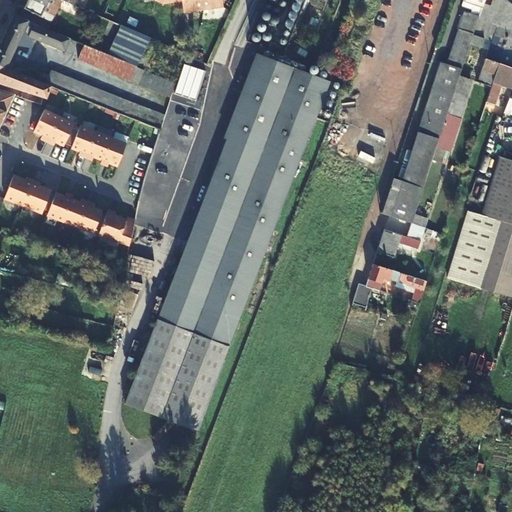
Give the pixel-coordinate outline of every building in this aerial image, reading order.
[(27,0),(24,8),(40,16),(43,9),(47,0),(27,0)] [(52,13),(58,0),(47,0),(43,9),(52,13)] [(66,0),(66,2),(82,8),(86,0),(66,0)] [(154,0),(161,3),(171,2),(172,8),(181,7),(182,12),(201,9),(221,7),(220,0),(154,0)] [(436,143),(449,103),(453,93),(458,76),(468,44),(482,2),(482,0),(462,0),(461,5),(470,8),(468,14),(464,13),(446,64),(440,62),(402,181),(392,177),(380,212),(381,213),(410,223),(410,220),(413,212),(436,143)] [(468,44),(480,48),(483,39),(490,41),(487,50),(477,81),(489,86),(490,84),(502,48),(511,18),(511,4),(506,0),(492,0),(490,5),(484,3),(482,2),(468,44)] [(0,41),(0,66),(5,68),(15,45),(26,50),(31,37),(28,36),(22,34),(28,21),(14,14),(0,41)] [(511,18),(502,48),(511,51),(511,18)] [(22,34),(28,36),(34,23),(28,21),(22,34)] [(69,38),(34,23),(28,36),(31,37),(64,51),(69,38)] [(122,60),(128,63),(135,66),(136,66),(149,38),(121,25),(107,54),(110,55),(117,58),(122,60)] [(483,39),(480,48),(487,50),(490,41),(483,39)] [(70,56),(78,59),(84,44),(76,41),(70,56)] [(78,59),(85,62),(91,47),(84,44),(78,59)] [(85,62),(92,65),(98,50),(91,47),(85,62)] [(511,92),(511,51),(502,48),(490,84),(511,92)] [(92,65),(98,68),(104,53),(98,50),(92,65)] [(98,68),(104,70),(110,55),(107,54),(104,53),(98,68)] [(104,70),(111,73),(117,58),(110,55),(104,70)] [(328,83),(259,56),(125,404),(196,430),(229,343),(233,332),(240,334),(245,321),(238,319),(262,256),(269,258),(279,232),(272,229),(328,83)] [(117,58),(111,73),(116,76),(122,60),(117,58)] [(116,76),(122,78),(128,63),(122,60),(116,76)] [(128,63),(122,78),(129,81),(135,66),(128,63)] [(39,81),(25,76),(5,68),(0,66),(0,83),(35,95),(42,97),(45,98),(51,86),(46,84),(39,81)] [(135,66),(129,81),(136,84),(143,69),(136,66),(135,66)] [(41,74),(39,81),(46,84),(51,70),(44,68),(41,74)] [(28,69),(25,76),(39,81),(41,74),(28,69)] [(143,69),(136,84),(143,87),(149,71),(143,69)] [(52,87),(58,73),(51,70),(46,84),(51,86),(52,87)] [(149,71),(143,87),(150,90),(156,75),(149,71)] [(64,75),(58,73),(52,87),(58,89),(64,75)] [(58,89),(65,92),(71,78),(64,75),(58,89)] [(150,90),(156,92),(163,77),(156,75),(150,90)] [(458,76),(453,93),(463,96),(469,80),(458,76)] [(163,77),(156,92),(163,95),(169,80),(163,77)] [(71,78),(65,92),(72,94),(77,80),(71,78)] [(77,80),(72,94),(78,97),(84,83),(77,80)] [(169,80),(163,95),(170,98),(175,82),(169,80)] [(78,97),(84,99),(90,85),(84,83),(78,97)] [(90,85),(84,99),(91,102),(97,88),(90,85)] [(97,88),(91,102),(98,105),(103,90),(97,88)] [(0,90),(0,121),(13,94),(0,90)] [(98,105),(104,107),(109,93),(103,90),(98,105)] [(104,107),(111,110),(117,96),(109,93),(104,107)] [(449,103),(460,107),(463,96),(453,93),(449,103)] [(35,95),(33,101),(40,103),(42,97),(35,95)] [(117,96),(111,110),(118,112),(123,98),(117,96)] [(123,98),(118,112),(124,115),(130,101),(123,98)] [(124,115),(131,117),(137,103),(130,101),(124,115)] [(137,103),(131,117),(138,120),(144,106),(137,103)] [(449,103),(436,143),(450,147),(457,126),(457,117),(460,107),(449,103)] [(138,120),(145,123),(151,109),(144,106),(138,120)] [(151,109),(145,123),(152,126),(158,112),(151,109)] [(58,116),(43,110),(33,130),(42,135),(40,138),(46,141),(58,116)] [(152,126),(160,129),(164,114),(158,112),(152,126)] [(73,123),(58,116),(46,141),(53,144),(55,141),(63,145),(64,142),(71,145),(77,130),(71,128),(73,123)] [(179,122),(146,210),(168,219),(201,130),(179,122)] [(95,131),(79,125),(77,130),(71,145),(71,147),(79,150),(78,153),(85,156),(95,131)] [(101,159),(110,137),(95,131),(85,156),(92,159),(93,155),(101,159)] [(117,165),(126,143),(110,137),(101,159),(100,162),(107,165),(108,161),(117,165)] [(511,160),(499,157),(481,215),(500,221),(511,225),(511,160)] [(12,176),(3,198),(22,206),(31,181),(24,178),(24,181),(12,176)] [(37,186),(38,184),(31,181),(22,206),(40,214),(42,209),(47,211),(53,196),(48,194),(50,191),(37,186)] [(64,194),(63,197),(54,193),(53,196),(47,211),(45,216),(61,222),(70,200),(71,196),(64,194)] [(79,200),(78,203),(70,200),(61,222),(76,228),(86,203),(79,200)] [(92,208),(93,205),(86,203),(76,228),(92,234),(93,229),(98,232),(104,216),(99,214),(101,212),(92,208)] [(113,216),(114,214),(107,211),(104,216),(98,232),(97,236),(116,244),(116,242),(128,246),(133,221),(126,219),(125,221),(113,216)] [(411,223),(423,227),(424,225),(427,216),(413,212),(410,220),(410,223),(411,223)] [(485,272),(511,280),(511,225),(500,221),(485,272)] [(411,223),(410,223),(405,236),(383,228),(376,251),(392,257),(398,241),(416,248),(423,227),(411,223)] [(424,281),(372,263),(365,285),(378,289),(382,277),(395,281),(408,286),(414,288),(410,300),(418,303),(425,282),(424,281)] [(408,286),(395,281),(393,286),(406,290),(408,286)] [(139,295),(126,290),(122,303),(134,308),(139,295)] [(0,511),(36,511),(42,487),(0,480),(0,511)]
